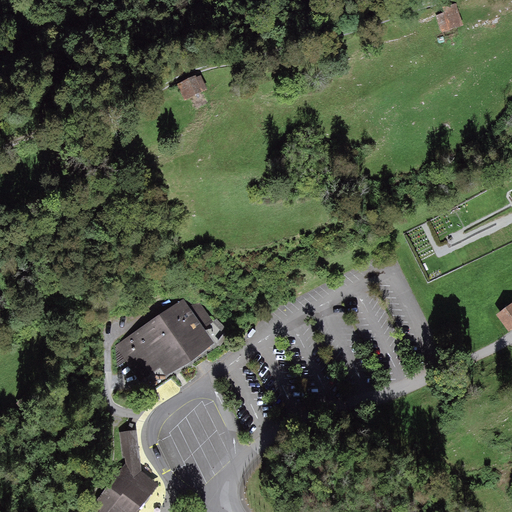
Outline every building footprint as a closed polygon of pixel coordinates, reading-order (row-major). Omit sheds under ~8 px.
[(438,17),(443,30),(461,24),(455,4),(443,9),(445,14),(438,17)] [(178,86),(184,98),(205,89),(200,79),(196,81),(195,78),(178,86)] [(129,358),(152,392),(213,350),(207,342),(208,341),(206,338),(205,339),(181,304),(116,348),(117,367),(129,358)] [(511,307),(500,316),(509,328),(511,325),(511,307)] [(27,395),(18,404),(26,411),(34,402),(27,395)] [(94,504),(94,511),(105,511),(105,510),(109,506),(116,511),(128,511),(146,490),(123,472),(114,484),(117,486),(110,494),(102,495),(101,495),(94,504)]
